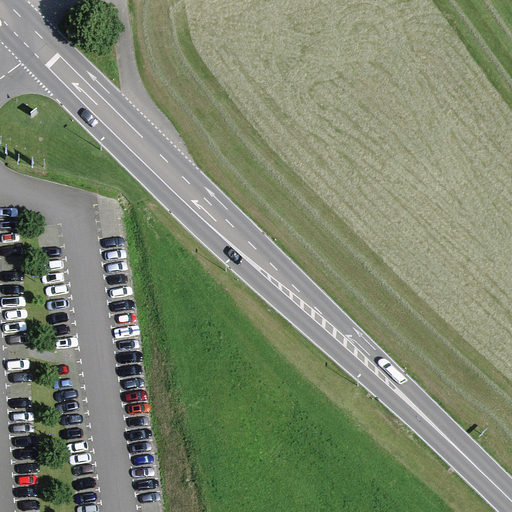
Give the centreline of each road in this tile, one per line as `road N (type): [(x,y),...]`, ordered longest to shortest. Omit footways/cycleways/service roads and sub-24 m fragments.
road 1 (primary): [(511,502),(0,5)]
road 2 (track): [(148,147),(118,0)]
